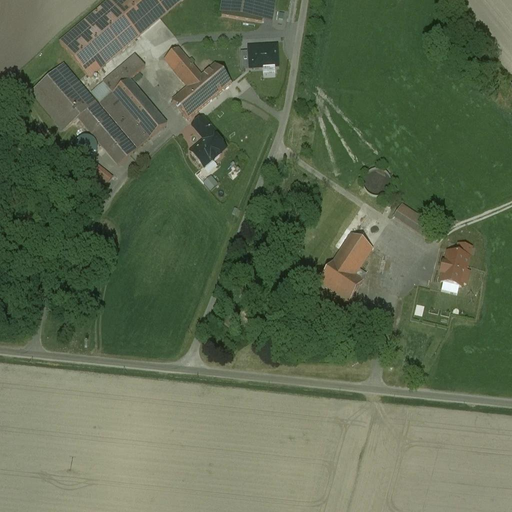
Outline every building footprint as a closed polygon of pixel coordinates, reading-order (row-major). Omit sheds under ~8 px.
[(183,0),(111,0),(60,44),(90,79),(183,0)] [(224,0),(222,17),(262,24),(265,0),(224,0)] [(276,0),(265,0),(262,24),(272,25),(276,0)] [(276,48),(249,50),(250,70),(277,68),(276,48)] [(201,78),(177,50),(165,61),(188,89),(194,85),(201,78)] [(145,69),(135,57),(103,84),(113,95),(113,96),(129,82),(145,69)] [(231,85),(215,66),(201,78),(194,85),(210,103),(231,85)] [(80,87),(63,67),(32,94),(64,131),(78,120),(88,131),(118,167),(135,152),(117,131),(117,130),(80,87)] [(129,82),(113,96),(150,140),(166,127),(129,82)] [(103,84),(91,95),(100,106),(113,95),(103,84)] [(210,103),(194,85),(188,89),(172,103),(188,121),(210,103)] [(113,96),(113,95),(100,106),(121,130),(138,151),(150,140),(113,96)] [(206,142),(191,154),(203,168),(211,161),(213,163),(221,157),(219,155),(225,150),(210,132),(213,130),(203,119),(193,127),(206,142)] [(83,161),(87,162),(90,161),(93,159),(96,157),(97,154),(98,150),(97,146),(95,143),(92,140),(88,139),(84,139),(80,141),(77,143),(75,147),(75,150),(75,154),(77,157),(80,160),(83,161)] [(111,180),(93,166),(87,174),(105,188),(111,180)] [(381,197),(385,195),(388,191),(389,187),(389,183),(387,178),(384,175),(381,173),(377,172),(373,172),(369,174),(366,177),(364,180),(363,184),(364,188),(365,192),(368,195),(372,197),(376,198),(381,197)] [(211,176),(203,183),(211,192),(219,185),(211,176)] [(318,286),(347,305),(368,275),(360,270),(372,251),(345,232),(357,214),(344,205),(322,238),(341,252),(333,263),(318,286)] [(402,206),(394,219),(427,240),(435,227),(402,206)] [(306,244),(290,267),(318,286),(333,263),(306,244)] [(456,257),(448,254),(445,266),(443,266),(441,275),(442,276),(440,284),(461,289),(462,285),(466,286),(469,275),(465,274),(471,250),(458,247),(456,257)] [(405,299),(392,356),(415,362),(423,330),(428,331),(442,335),(446,318),(427,313),(429,305),(405,299)] [(361,341),(350,336),(343,351),(355,356),(361,341)]
